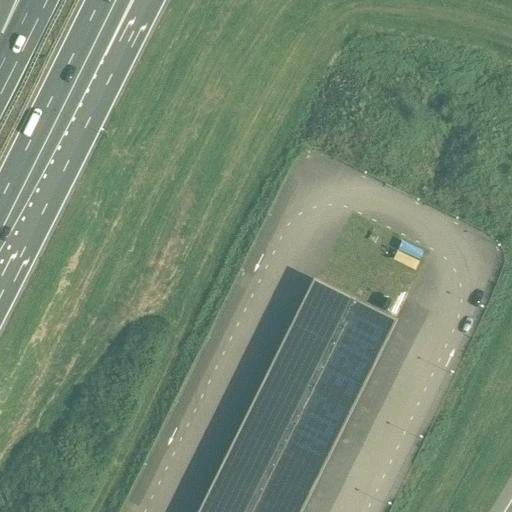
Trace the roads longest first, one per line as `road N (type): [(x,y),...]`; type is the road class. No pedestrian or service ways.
road 1 (motorway): [(0,254),(149,0)]
road 2 (motorway): [(0,219),(107,0)]
